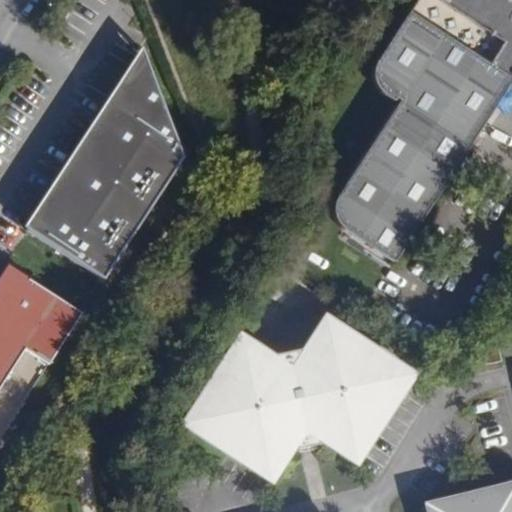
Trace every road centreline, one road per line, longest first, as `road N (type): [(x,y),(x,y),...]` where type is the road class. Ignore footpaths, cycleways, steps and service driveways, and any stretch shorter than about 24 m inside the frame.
road 1 (unknown): [(454,393),(387,326),(323,282),(309,284),(281,326)]
road 2 (residential): [(511,374),(454,393),(374,506)]
